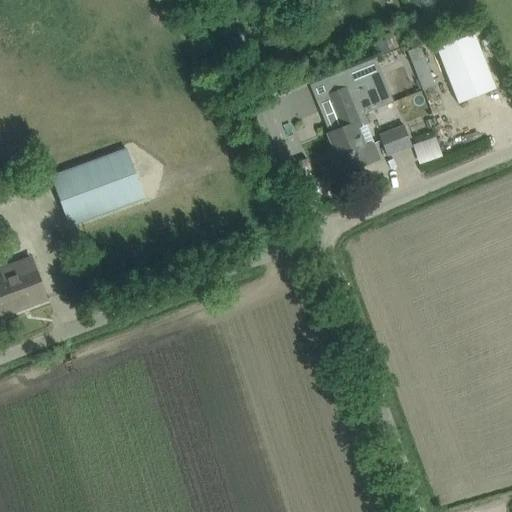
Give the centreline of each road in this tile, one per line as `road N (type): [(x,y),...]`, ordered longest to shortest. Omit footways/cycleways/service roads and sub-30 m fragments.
road 1 (unclassified): [(321,242),(0,367)]
road 2 (unclassified): [(412,511),(321,242)]
road 3 (unclassified): [(321,242),(221,0)]
road 4 (unclassified): [(321,242),(511,155)]
